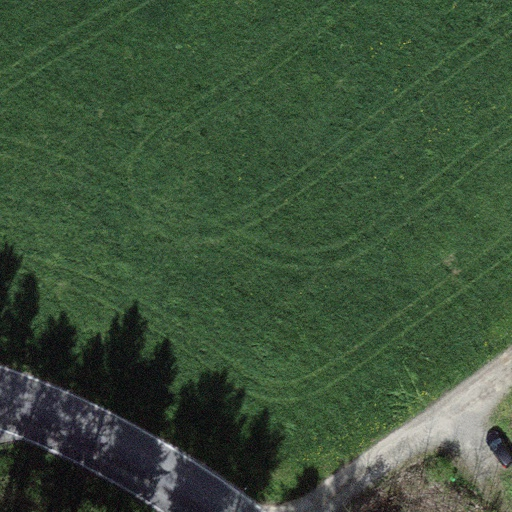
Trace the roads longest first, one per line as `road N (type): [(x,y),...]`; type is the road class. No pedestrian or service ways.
road 1 (tertiary): [(0,397),(100,439),(216,511)]
road 2 (track): [(311,511),(449,412)]
